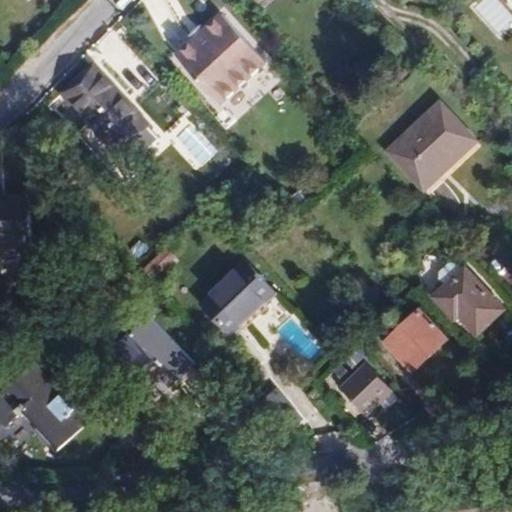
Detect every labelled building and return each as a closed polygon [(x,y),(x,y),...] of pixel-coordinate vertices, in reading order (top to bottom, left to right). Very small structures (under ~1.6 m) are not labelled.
[(511,15),(498,0),(483,0),(474,9),(499,37),(511,25),(511,15)] [(267,62),(223,14),(177,57),(222,105),(267,62)] [(148,125),(94,66),(80,79),(66,93),(96,126),(83,138),(106,163),(148,125)] [(442,102),(388,151),(425,191),(440,177),(478,142),(442,102)] [(4,206),(0,206),(0,240),(5,241),(6,264),(34,263),(31,205),(4,206)] [(168,249),(146,269),(155,278),(176,258),(168,249)] [(100,261),(95,265),(102,273),(107,268),(100,261)] [(248,261),(203,304),(233,336),(248,321),(278,293),(248,261)] [(466,269),(465,270),(460,264),(450,264),(441,272),(441,282),(447,288),(436,299),(454,317),(458,313),(460,316),(480,335),(506,309),(466,269)] [(102,273),(95,265),(84,276),(91,283),(102,273)] [(113,356),(134,379),(156,358),(177,381),(186,372),(195,364),(150,315),(136,328),(119,310),(102,325),(100,323),(82,339),(105,364),(113,356)] [(421,310),(387,342),(416,372),(434,355),(450,340),(421,310)] [(32,365),(0,395),(0,410),(12,422),(30,405),(40,416),(36,420),(62,448),(73,438),(92,421),(53,380),(71,363),(49,340),(27,359),(32,365)] [(357,342),(343,357),(350,364),(365,350),(357,342)] [(342,388),(368,416),(379,405),(394,391),(368,364),(342,388)] [(380,429),(407,416),(401,404),(374,417),(380,429)]
